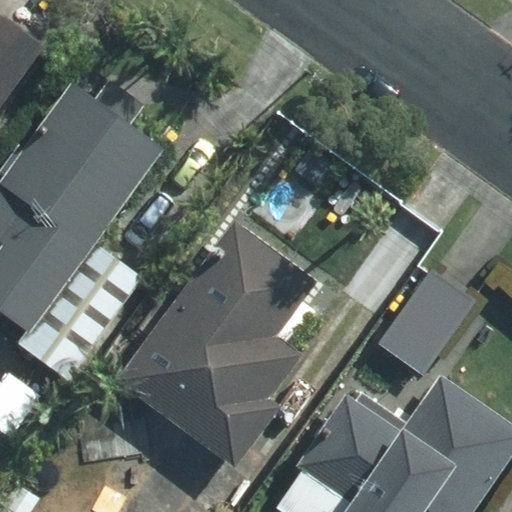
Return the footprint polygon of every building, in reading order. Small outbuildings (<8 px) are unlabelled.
[(0,82),(28,44),(0,23),(0,82)] [(59,75),(0,158),(0,307),(20,322),(11,335),(62,373),(133,275),(80,237),(147,144),(119,122),(134,100),(98,75),(84,94),(59,75)] [(223,216),(106,372),(221,459),(265,399),(255,391),(286,349),(261,329),(302,274),(223,216)] [(424,264),(372,336),(413,366),(465,295),(424,264)] [(337,390),(288,458),(335,492),(320,511),(452,511),(511,430),(431,372),(392,429),(337,390)]
